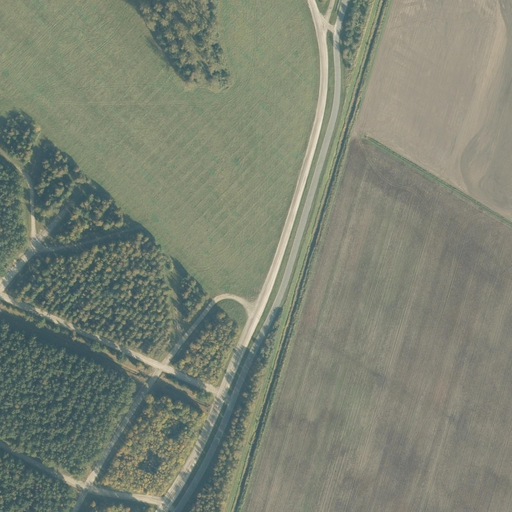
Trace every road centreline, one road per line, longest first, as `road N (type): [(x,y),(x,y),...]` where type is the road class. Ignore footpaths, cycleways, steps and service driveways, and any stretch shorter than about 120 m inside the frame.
road 1 (track): [(161,511),(210,421),(293,210),(320,109),(322,31),(332,0)]
road 2 (track): [(0,296),(160,367),(85,486),(0,444)]
road 3 (track): [(221,395),(160,367),(216,299),(229,295),(258,306)]
road 4 (track): [(0,287),(82,189)]
